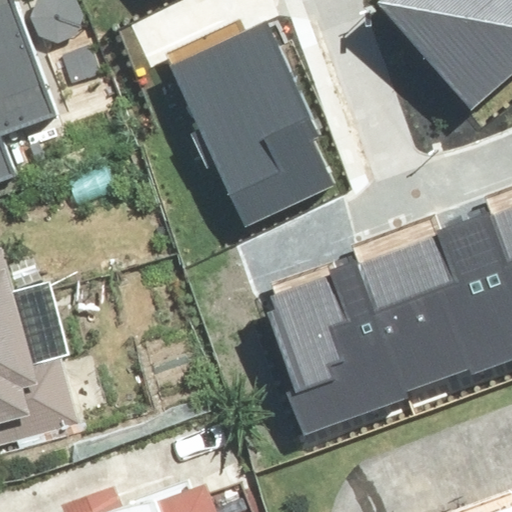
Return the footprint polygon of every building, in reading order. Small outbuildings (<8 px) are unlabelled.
[(1,0),(0,0),(0,148),(6,146),(0,129),(0,107),(36,95),(1,0)] [(511,0),(385,0),(378,6),(466,111),(511,73),(511,0)] [(264,22),(161,72),(238,228),(331,183),(310,141),(320,136),(264,22)] [(511,211),(262,293),(305,423),(511,354),(511,211)] [(0,249),(0,421),(43,412),(36,382),(53,378),(21,245),(0,249)] [(232,511),(220,476),(131,507),(122,482),(68,501),(72,511),(232,511)] [(511,511),(511,502),(484,511),(511,511)]
